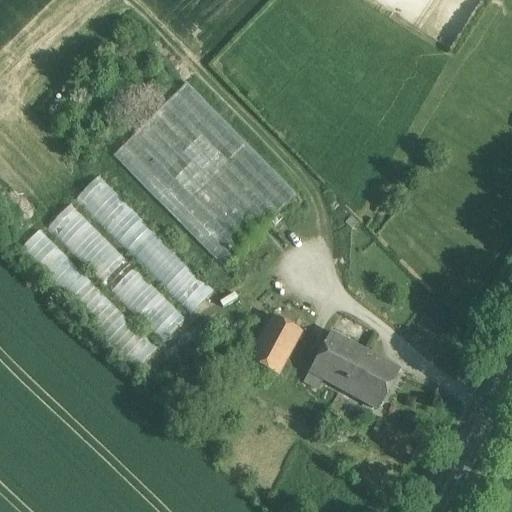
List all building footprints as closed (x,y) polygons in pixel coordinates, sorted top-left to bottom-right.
[(222,268),(295,196),(186,86),(113,158),(222,268)] [(190,316),(214,292),(98,176),(74,201),(190,316)] [(162,344),(186,320),(70,204),(46,228),(162,344)] [(134,373),(158,348),(40,231),(16,255),(134,373)] [(302,333),(272,316),(248,361),(278,377),(302,333)] [(365,352),(331,333),(309,373),(323,381),(343,392),(365,352)] [(399,370),(365,352),(343,392),(377,410),(399,370)] [(323,381),(309,373),(304,382),(318,390),(323,381)]
